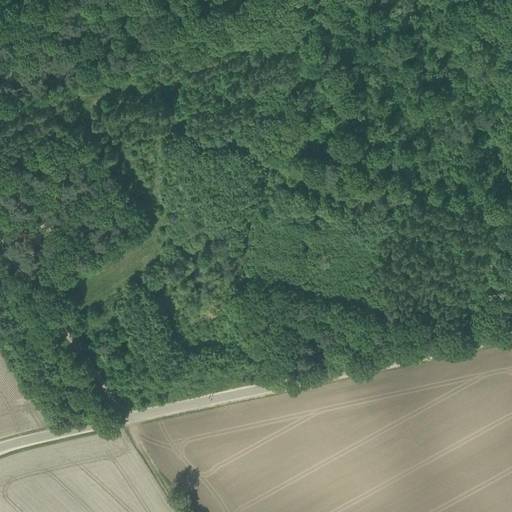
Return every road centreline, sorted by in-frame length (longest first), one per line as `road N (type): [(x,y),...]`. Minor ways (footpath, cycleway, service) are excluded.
road 1 (unclassified): [(0,448),(511,329)]
road 2 (track): [(0,239),(126,417)]
